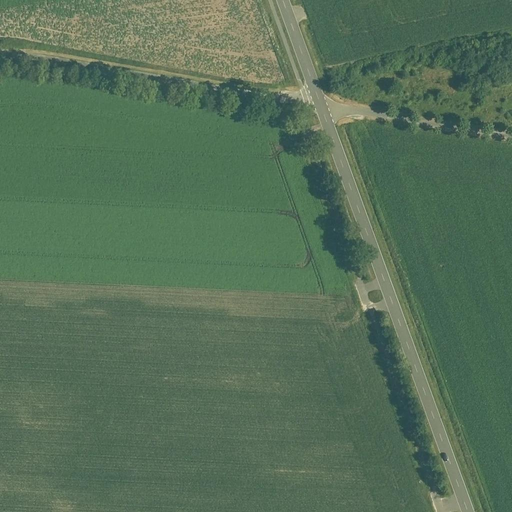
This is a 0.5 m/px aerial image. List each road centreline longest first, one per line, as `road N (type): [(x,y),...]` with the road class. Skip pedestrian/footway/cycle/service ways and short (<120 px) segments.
road 1 (tertiary): [(468,511),(318,96)]
road 2 (unclassified): [(318,96),(36,61),(0,66)]
